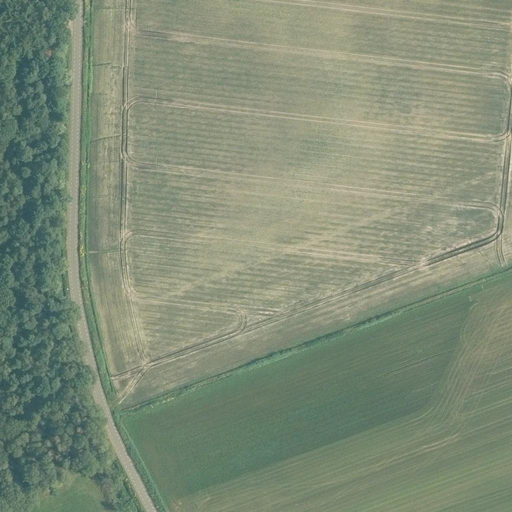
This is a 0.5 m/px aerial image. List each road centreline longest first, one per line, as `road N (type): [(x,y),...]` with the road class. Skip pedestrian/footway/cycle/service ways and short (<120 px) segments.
road 1 (tertiary): [(152,511),(104,411),(76,298),(78,0)]
road 2 (track): [(77,18),(59,31),(0,160)]
